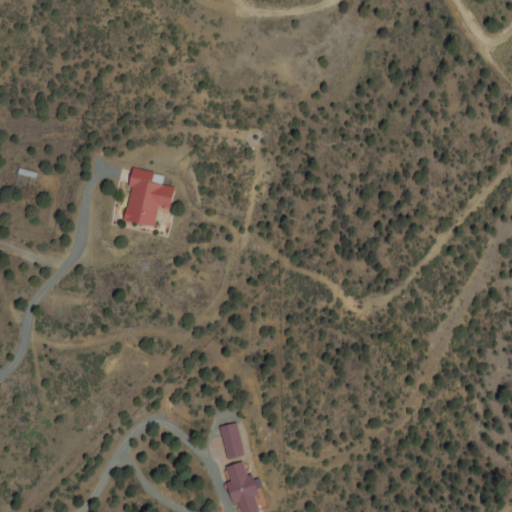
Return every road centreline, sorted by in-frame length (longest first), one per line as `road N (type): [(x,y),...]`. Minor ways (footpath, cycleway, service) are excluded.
road 1 (residential): [(0,245),(251,246),(317,266),(424,256),(465,236),(511,183)]
road 2 (residential): [(457,511),(505,396),(499,334)]
